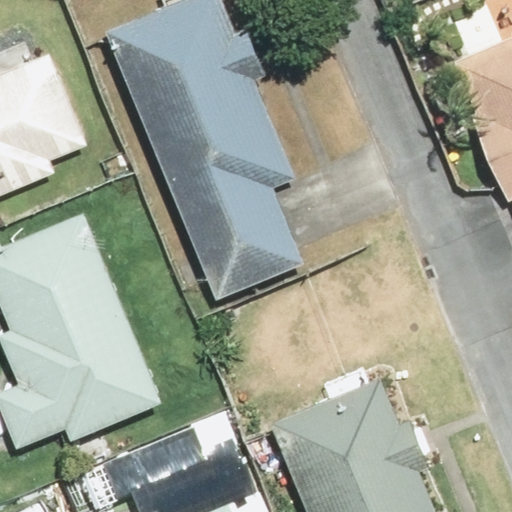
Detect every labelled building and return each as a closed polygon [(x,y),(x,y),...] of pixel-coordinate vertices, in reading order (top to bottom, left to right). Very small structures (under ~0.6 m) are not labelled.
[(232,0),(206,0),(116,38),(227,306),(316,269),(285,196),(310,186),(268,86),(278,82),(255,26),(245,31),(232,0)] [(511,38),(451,64),(478,127),(468,132),(497,201),(508,197),(511,206),(511,38)] [(56,58),(0,80),(0,199),(61,175),(56,163),(93,149),(56,58)] [(169,409),(91,216),(0,252),(0,291),(19,338),(8,342),(27,390),(3,400),(25,455),(73,436),(77,446),(169,409)] [(446,511),(384,360),(271,406),(314,511),(446,511)] [(247,511),(232,474),(155,505),(151,494),(105,511),(247,511)]
